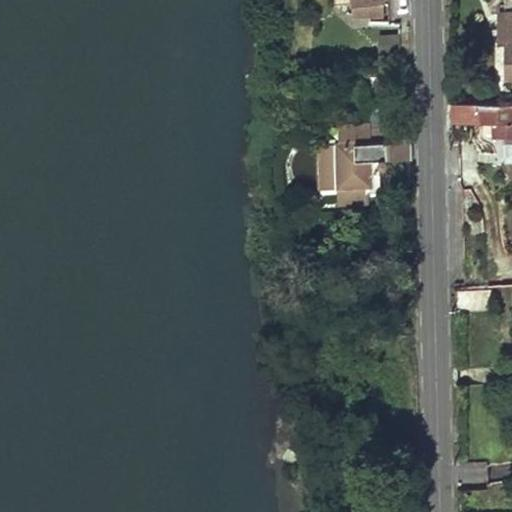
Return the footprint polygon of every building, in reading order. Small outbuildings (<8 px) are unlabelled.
[(511,9),(503,10),(504,40),(508,40),(509,74),(511,74),(511,9)] [(511,101),(510,101),(451,100),(451,119),(493,119),(493,133),(511,133),(511,101)] [(370,111),(371,133),(382,133),(382,111),(370,111)] [(411,142),(339,142),(338,188),(383,186),(382,169),(388,165),(392,161),(411,162),(411,142)] [(491,289),(453,291),(453,309),(493,307),(491,289)]
